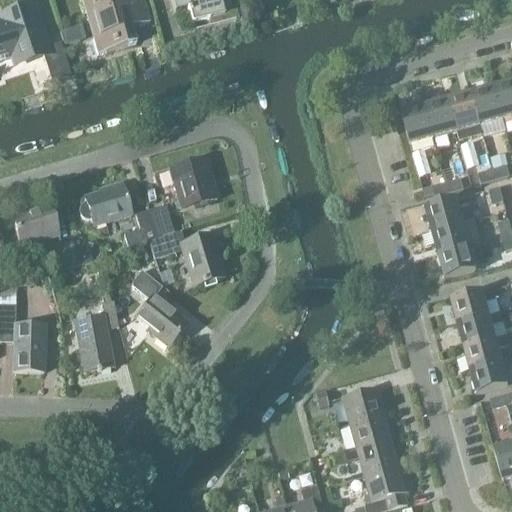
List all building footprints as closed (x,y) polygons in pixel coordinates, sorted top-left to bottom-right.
[(97,58),(136,47),(131,31),(149,25),(142,0),(93,0),(85,2),(96,39),(92,40),(97,58)] [(168,0),(173,19),(189,14),(192,28),(207,24),(208,30),(236,23),(233,11),(231,12),(227,0),(168,0)] [(334,0),(330,0),(322,3),(324,9),(336,5),(334,0)] [(246,7),(237,9),(239,16),(241,15),(248,14),(246,7)] [(0,19),(0,53),(8,51),(12,64),(41,55),(51,86),(69,80),(58,48),(47,52),(34,14),(20,19),(18,13),(0,19)] [(70,33),(59,36),(63,48),(74,45),(70,33)] [(503,123),(511,120),(511,86),(494,91),(503,123)] [(480,129),(503,123),(494,91),(471,98),(480,129)] [(479,130),(480,129),(471,98),(448,104),(457,136),(459,144),(481,138),(479,130)] [(433,142),(457,136),(448,104),(425,110),(433,142)] [(433,142),(425,110),(401,117),(413,160),(437,154),(433,142)] [(499,159),(491,161),(494,172),(502,170),(499,159)] [(217,203),(205,163),(169,174),(174,190),(167,192),(170,202),(177,200),(181,214),(217,203)] [(506,170),(492,174),(495,184),(509,180),(506,170)] [(481,188),(495,184),(492,174),(478,178),(481,188)] [(461,183),(446,187),(449,198),(463,193),(461,183)] [(446,187),(432,191),(435,201),(449,198),(446,187)] [(84,202),(85,207),(82,208),(80,211),(79,213),(79,216),(79,218),(80,220),(82,222),(84,223),(87,224),(88,224),(90,224),(93,231),(131,219),(121,188),(106,192),(107,195),(84,202)] [(493,209),(504,206),(499,192),(489,195),(493,209)] [(472,214),(461,217),(457,203),(425,212),(431,236),(464,227),(475,223),(472,214)] [(19,251),(58,240),(49,209),(11,221),(19,251)] [(157,240),(158,243),(173,238),(164,210),(149,215),(157,240)] [(158,243),(157,240),(149,215),(135,219),(139,235),(124,239),(127,252),(143,247),(148,246),(158,243)] [(502,241),(511,238),(508,224),(498,227),(502,241)] [(438,259),(470,250),(464,227),(431,236),(438,259)] [(158,243),(148,246),(153,263),(181,254),(184,263),(193,291),(224,282),(211,239),(183,248),(179,236),(173,238),(158,243)] [(511,238),(502,241),(506,255),(511,253),(511,238)] [(62,275),(79,269),(75,257),(72,245),(55,250),(62,275)] [(470,250),(438,259),(444,282),(476,274),(470,250)] [(88,253),(75,257),(79,269),(91,265),(88,253)] [(167,353),(187,328),(155,303),(163,293),(142,276),(130,291),(149,306),(136,323),(157,341),(155,344),(167,353)] [(457,328),(490,319),(486,307),(497,304),(493,293),(483,296),(483,295),(450,304),(457,328)] [(83,377),(113,372),(105,334),(118,332),(113,306),(99,308),(101,321),(73,327),(83,377)] [(0,347),(1,348),(14,348),(13,376),(43,377),(44,330),(14,329),(14,320),(15,312),(0,311),(0,347)] [(500,317),(490,319),(457,328),(463,351),(496,343),(492,330),(503,326),(500,317)] [(470,374),(502,366),(499,353),(509,350),(507,340),(496,343),(463,351),(470,374)] [(502,366),(470,374),(476,398),(508,389),(502,366)] [(349,429),(386,419),(378,392),(342,401),(349,429)] [(325,396),(315,399),(319,411),(328,408),(325,396)] [(493,414),(507,410),(504,399),(490,403),(493,414)] [(356,455),(393,445),(386,419),(349,429),(356,455)] [(363,481),(400,471),(393,445),(356,455),(345,458),(347,466),(358,463),(362,476),(363,481)] [(502,485),(511,482),(511,448),(494,453),(502,485)] [(363,481),(370,507),(365,508),(366,511),(397,511),(408,509),(405,498),(407,497),(400,471),(363,481)] [(288,474),(278,477),(280,484),(290,481),(288,474)] [(286,510),(286,511),(323,511),(318,492),(302,496),(304,505),(286,510)] [(286,511),(286,510),(284,500),(275,502),(278,511),(277,511),(286,511)]
